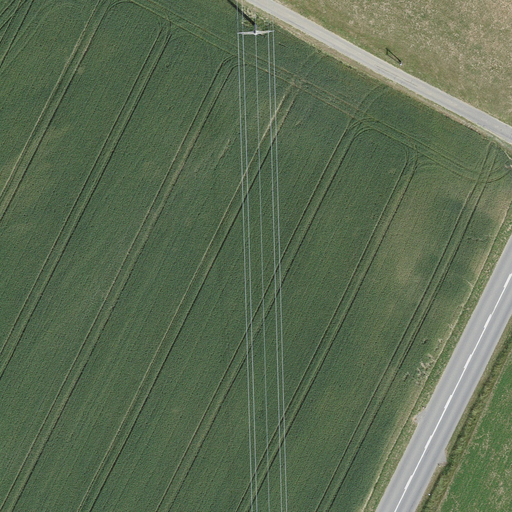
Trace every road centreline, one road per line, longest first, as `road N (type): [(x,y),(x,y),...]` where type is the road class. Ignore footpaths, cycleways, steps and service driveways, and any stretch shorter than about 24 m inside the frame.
road 1 (unclassified): [(511,138),(253,0)]
road 2 (secondary): [(395,511),(511,277)]
